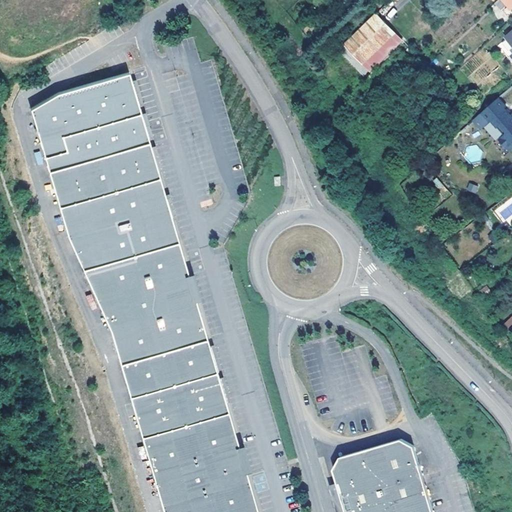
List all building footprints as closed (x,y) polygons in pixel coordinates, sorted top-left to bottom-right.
[(511,0),(503,0),(511,9),(511,0)] [(402,41),(378,15),(345,45),(370,71),(402,41)] [(170,23),(162,28),(165,33),(173,28),(170,23)] [(111,329),(121,364),(164,511),(258,511),(241,456),(222,390),(207,339),(192,286),(180,241),(170,206),(153,147),(142,108),(132,71),(60,91),(33,107),(69,234),(84,267),(111,329)] [(507,107),(499,97),(482,113),(490,123),(493,120),(505,134),(500,139),(510,152),(511,149),(511,114),(511,116),(505,109),(507,107)] [(505,166),(490,178),(496,185),(511,173),(505,166)] [(469,183),(467,190),(476,193),(479,186),(469,183)] [(503,229),(507,235),(511,230),(511,228),(508,224),(503,229)] [(488,286),(481,291),(487,297),(492,292),(488,286)] [(511,315),(503,323),(508,328),(511,324),(511,315)] [(433,511),(424,475),(415,445),(402,438),(341,456),(334,468),(338,482),(346,511),(433,511)] [(346,511),(338,482),(331,484),(338,511),(346,511)]
